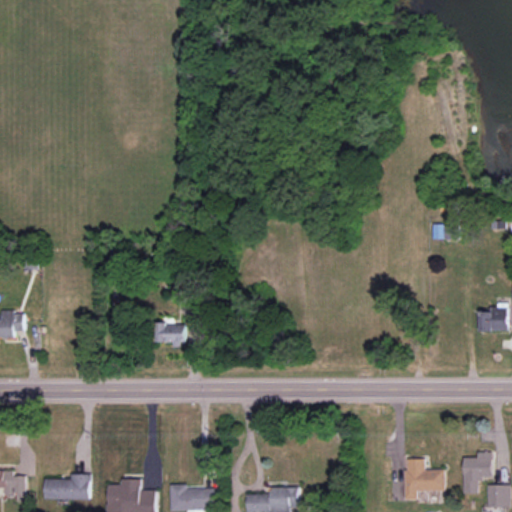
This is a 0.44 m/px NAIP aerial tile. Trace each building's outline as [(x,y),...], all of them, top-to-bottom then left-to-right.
[(460,239),(461,224),(434,223),(434,238),(460,239)] [(171,298),(183,299),(184,281),(172,280),(171,298)] [(482,311),(482,330),(511,330),(510,307),(492,307),(493,311),(482,311)] [(25,330),(25,311),(2,311),(2,318),(0,318),(0,337),(15,337),(15,330),(25,330)] [(187,323),(158,324),(159,342),(175,342),(175,344),(188,344),(187,323)] [(480,493),(480,478),(494,477),(493,451),(479,452),(479,457),(465,457),(465,493),(480,493)] [(427,469),(427,458),(406,458),(407,499),(420,499),(420,490),(447,490),(447,469),(427,469)] [(27,475),(15,475),(15,469),(0,468),(0,486),(6,487),(6,495),(19,495),(19,501),(28,501),(27,475)] [(72,479),(46,478),(45,498),(91,500),(92,474),(72,473),(72,479)] [(157,511),(157,489),(142,490),(142,478),(123,479),(123,484),(109,484),(109,511),(157,511)] [(172,510),(189,510),(189,511),(205,511),(205,508),(220,508),(219,487),(188,488),(188,484),(172,484),(172,510)] [(511,484),(489,484),(489,507),(511,506),(511,484)] [(248,511),(301,511),(301,486),(271,487),(271,493),(248,493),(248,511)]
